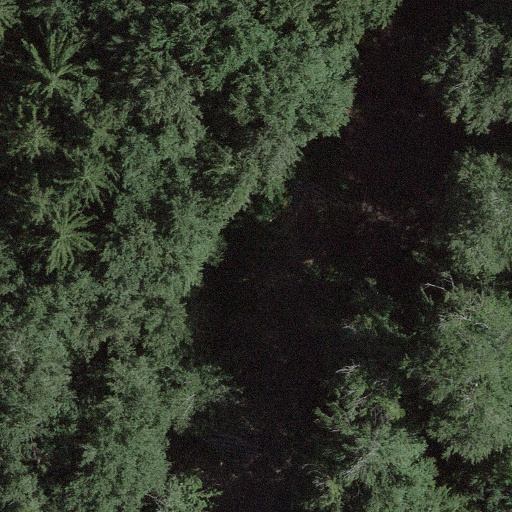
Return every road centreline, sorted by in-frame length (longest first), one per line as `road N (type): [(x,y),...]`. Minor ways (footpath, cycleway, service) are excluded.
road 1 (track): [(260,511),(392,200)]
road 2 (track): [(392,200),(475,0)]
road 3 (track): [(392,200),(511,135)]
